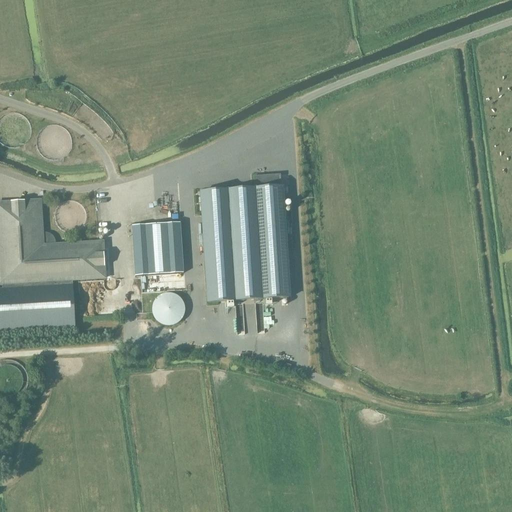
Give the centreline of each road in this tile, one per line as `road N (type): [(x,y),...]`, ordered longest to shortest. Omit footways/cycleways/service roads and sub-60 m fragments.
road 1 (track): [(113,183),(138,341),(256,353),(407,408),(445,413),(505,403)]
road 2 (track): [(459,40),(338,84),(159,171),(70,191),(0,171)]
road 3 (track): [(505,403),(459,40)]
